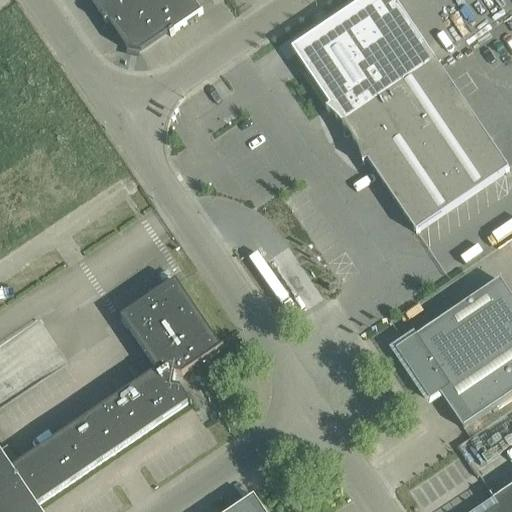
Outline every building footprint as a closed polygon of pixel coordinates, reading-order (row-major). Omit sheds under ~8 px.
[(201,14),(191,0),(89,0),(103,20),(102,20),(106,25),(108,24),(126,51),(141,54),(169,36),(170,38),(175,35),(174,34),(203,14),(203,13),(201,14)] [(343,128),(436,65),(392,0),(369,0),(293,52),(330,107),(327,108),(327,110),(326,111),(337,121),(343,128)] [(509,172),(436,65),(343,128),(351,139),(358,152),(363,166),(364,165),(364,164),(368,163),(416,235),(509,172)] [(441,397),(463,430),(511,397),(511,298),(501,282),(397,352),(402,360),(402,361),(431,403),(441,397)] [(221,350),(219,347),(176,283),(121,320),(157,373),(12,471),(0,453),(0,511),(39,511),(37,508),(189,405),(191,407),(192,407),(180,389),(173,388),(175,376),(182,378),(225,349),(224,348),(221,350)] [(494,511),(511,511),(511,489),(493,502),(498,510),(494,511)] [(263,511),(254,498),(234,511),(263,511)]
